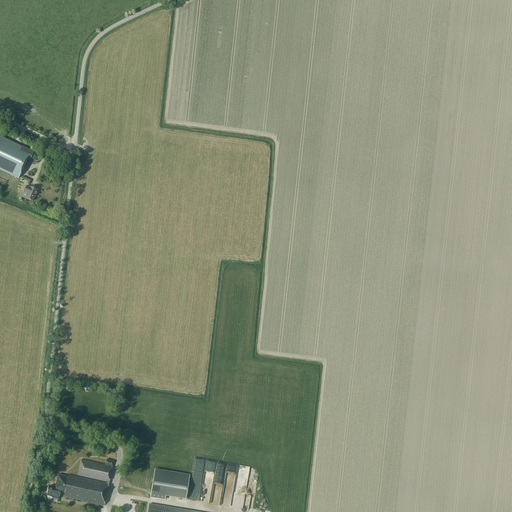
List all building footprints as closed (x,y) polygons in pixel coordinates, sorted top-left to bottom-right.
[(0,136),(0,169),(18,178),(27,159),(30,160),(33,152),(22,147),(0,136)] [(24,193),(27,194),(26,198),(33,201),(35,196),(36,196),(38,190),(27,185),(24,193)] [(51,499),(53,498),(59,499),(60,496),(103,506),(113,462),(107,460),(106,465),(81,459),(77,475),(107,482),(106,483),(68,474),(68,476),(57,474),(54,489),(53,489),(53,488),(48,487),(47,490),(48,491),(47,497),(48,499),(51,499)] [(240,465),(237,486),(239,487),(239,492),(246,494),(250,466),(240,465)] [(190,475),(155,469),(150,497),(165,499),(166,496),(186,499),(190,475)]
